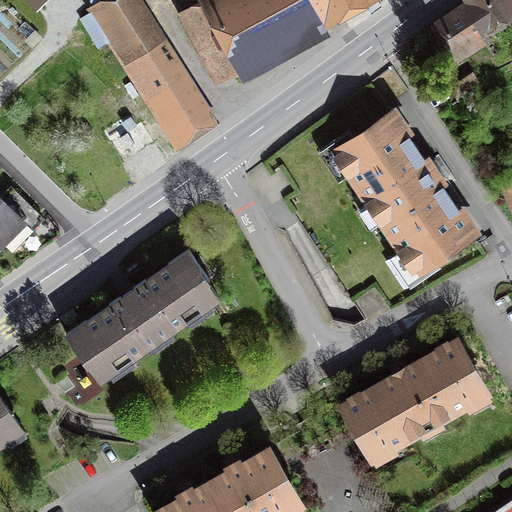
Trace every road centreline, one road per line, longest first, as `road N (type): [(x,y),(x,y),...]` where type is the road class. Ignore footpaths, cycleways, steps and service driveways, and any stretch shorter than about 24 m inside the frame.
road 1 (residential): [(329,361),(90,502)]
road 2 (secondary): [(216,158),(435,0)]
road 3 (secondary): [(0,314),(216,158)]
road 4 (residential): [(216,158),(329,361)]
road 5 (residential): [(329,361),(511,259)]
road 6 (residential): [(416,102),(511,243)]
